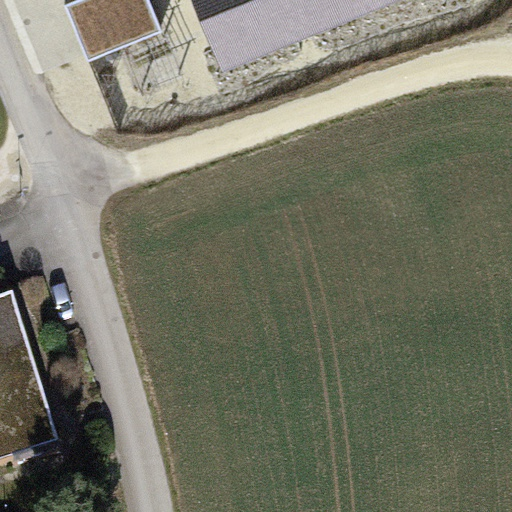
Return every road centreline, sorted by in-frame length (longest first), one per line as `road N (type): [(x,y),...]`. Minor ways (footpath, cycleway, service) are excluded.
road 1 (track): [(68,192),(479,55),(511,60)]
road 2 (residential): [(150,511),(134,422),(74,220)]
road 3 (residential): [(74,220),(0,31)]
